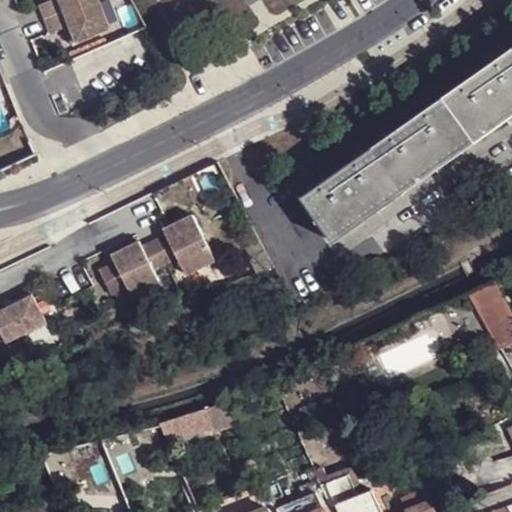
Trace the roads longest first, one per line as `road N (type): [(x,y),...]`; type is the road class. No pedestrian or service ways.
road 1 (tertiary): [(99,170),(347,46),(414,0)]
road 2 (unknown): [(189,127),(140,0)]
